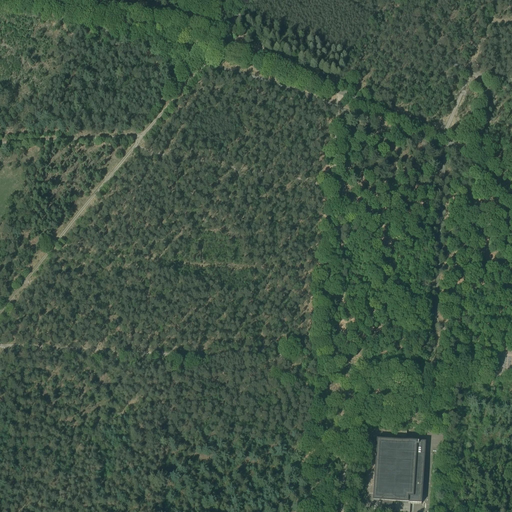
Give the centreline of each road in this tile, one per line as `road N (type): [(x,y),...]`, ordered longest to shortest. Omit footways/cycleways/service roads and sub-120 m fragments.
road 1 (unclassified): [(511,194),(427,129),(262,57),(43,0)]
road 2 (track): [(436,370),(291,360),(261,350),(196,357),(0,345)]
road 3 (track): [(436,370),(435,335),(391,297),(353,209),(313,182),(152,153),(135,145),(143,136)]
road 4 (track): [(340,91),(322,363),(332,450),(316,476),(322,511)]
road 5 (track): [(0,316),(135,145)]
road 6 (unknown): [(345,0),(434,59),(511,80)]
road 7 (track): [(441,137),(494,0)]
road 8 (unknown): [(0,144),(143,136)]
road 9 (unknown): [(143,136),(222,41)]
